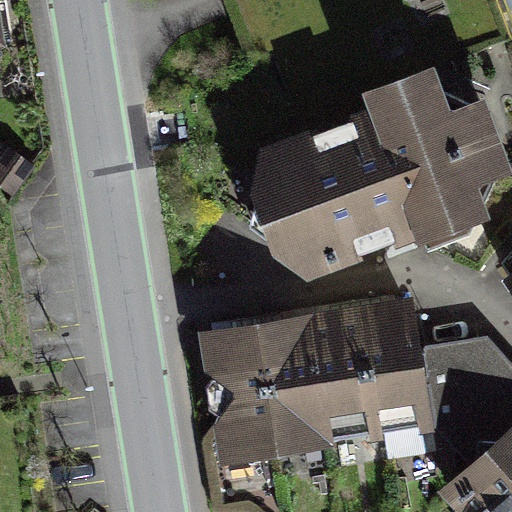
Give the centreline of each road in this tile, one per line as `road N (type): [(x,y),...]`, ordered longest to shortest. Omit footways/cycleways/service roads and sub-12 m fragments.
road 1 (residential): [(511,335),(500,318),(397,275),(129,317)]
road 2 (residential): [(129,317),(79,0)]
road 3 (residential): [(159,511),(129,317)]
